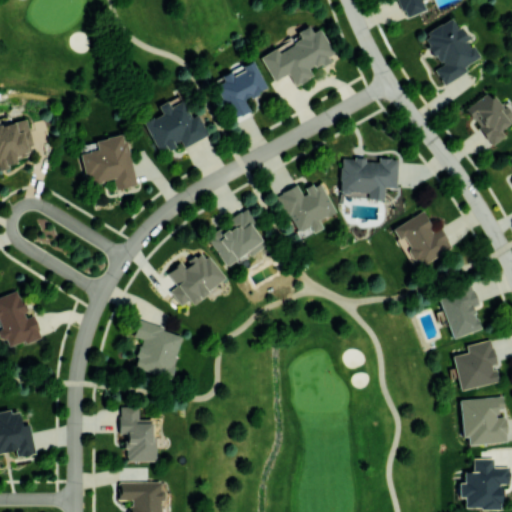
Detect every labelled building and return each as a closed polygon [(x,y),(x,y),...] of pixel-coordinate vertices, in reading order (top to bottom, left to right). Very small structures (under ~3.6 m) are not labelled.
[(398,0),(404,17),(425,10),(421,0),(398,0)] [(441,84),(466,71),(462,65),(476,58),(453,15),(421,32),(438,65),(432,68),(441,84)] [(259,56),(272,81),(286,73),(293,85),(312,75),(308,69),(334,55),(319,27),(312,31),(308,25),(296,31),(300,38),(278,50),(275,46),(259,56)] [(212,78),(231,117),(248,109),(242,98),(265,87),(251,59),(212,78)] [(491,144),(503,135),(499,129),(511,120),(487,90),(463,109),(491,144)] [(207,135),(197,113),(190,117),(182,100),(169,106),(166,100),(156,105),(160,112),(142,121),(157,153),(179,142),(182,147),(207,135)] [(0,124),(0,166),(16,163),(14,157),(30,153),(21,119),(0,124)] [(135,185),(124,133),(94,140),(96,149),(79,153),(85,183),(111,178),(114,189),(135,185)] [(395,187),(396,158),(377,157),(377,159),(339,158),(338,192),(366,193),(366,198),(383,198),(383,187),(395,187)] [(334,211),(317,180),(300,189),(296,183),(275,194),(295,232),(308,225),(312,232),(321,227),(317,219),(334,211)] [(260,241),(250,225),(254,223),(244,207),(228,217),(231,222),(206,238),(223,265),(260,241)] [(390,227),(396,239),(402,236),(417,265),(451,248),(435,219),(428,223),(422,210),(390,227)] [(178,305),(186,300),(188,303),(222,280),(201,249),(182,262),(181,260),(164,271),(174,286),(168,290),(178,305)] [(479,329),(471,306),(476,304),(470,285),(436,296),(450,338),(479,329)] [(0,294),(0,338),(3,337),(7,347),(39,336),(32,314),(25,316),(16,289),(0,294)] [(180,334),(135,320),(131,336),(140,338),(131,367),(167,378),(180,334)] [(464,344),(465,352),(451,355),(457,389),(497,381),(494,366),(495,365),(489,339),(464,344)] [(458,399),(463,444),(506,440),(503,416),(496,416),(496,408),(502,408),(500,395),(458,399)] [(154,460),(154,436),(149,436),(149,418),(136,418),(136,406),(117,406),(118,433),(124,433),(124,460),(154,460)] [(0,451),(13,449),(15,457),(34,453),(28,422),(20,424),(17,408),(0,411),(0,451)] [(508,466),(492,466),(491,457),(471,457),(471,470),(463,471),(463,481),(457,481),(457,496),(463,496),(463,508),(500,508),(500,484),(508,484),(508,466)] [(117,481),(116,500),(127,500),(127,511),(159,511),(160,489),(159,489),(159,481),(117,481)]
